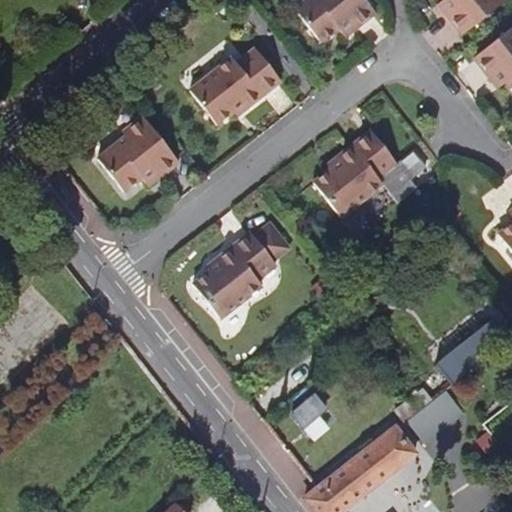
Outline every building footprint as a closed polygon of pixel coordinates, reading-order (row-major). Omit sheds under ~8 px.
[(307,0),(295,10),(321,44),(338,30),(340,31),(351,23),(355,29),(375,13),(364,0),(307,0)] [(454,9),(446,0),(439,0),(438,2),(447,14),(454,9)] [(446,0),(454,9),(447,14),(463,35),(507,0),(446,0)] [(355,29),(351,23),(340,31),(345,38),(355,29)] [(511,28),(473,58),(489,78),(494,74),(502,85),(506,82),(511,90),(511,28)] [(189,92),(216,126),(234,112),(244,105),(246,109),(281,82),(255,49),(236,64),(231,59),(189,92)] [(138,72),(131,78),(139,88),(146,82),(138,72)] [(494,74),(489,78),(498,89),(502,85),(494,74)] [(244,105),(234,112),(237,116),(246,109),(244,105)] [(126,137),(97,159),(123,193),(141,179),(143,181),(154,172),(158,178),(178,163),(142,117),(122,133),(126,137)] [(396,164),(371,131),(336,158),(340,162),(330,170),(313,184),(341,219),(385,185),(399,203),(417,189),(412,184),(428,172),(411,152),(396,164)] [(340,162),(336,158),(327,166),(330,170),(340,162)] [(154,172),(143,181),(147,187),(158,178),(154,172)] [(270,225),(254,238),(273,261),(288,248),(270,225)] [(511,226),(496,238),(511,257),(511,226)] [(254,238),(250,233),(216,260),(219,264),(209,272),(193,286),(219,319),(262,287),(257,280),(276,266),(273,261),(254,238)] [(216,260),(206,268),(209,272),(219,264),(216,260)] [(323,280),(311,290),(321,302),(332,292),(323,280)] [(511,338),(495,317),(454,348),(460,356),(446,366),(457,381),(511,338)] [(442,393),(421,410),(438,432),(459,415),(442,393)] [(416,413),(408,403),(395,413),(404,423),(416,413)] [(394,430),(304,499),(314,511),(341,511),(414,456),(394,430)] [(487,432),(477,439),(485,451),(495,442),(487,432)] [(499,447),(491,453),(496,460),(504,453),(499,447)]
